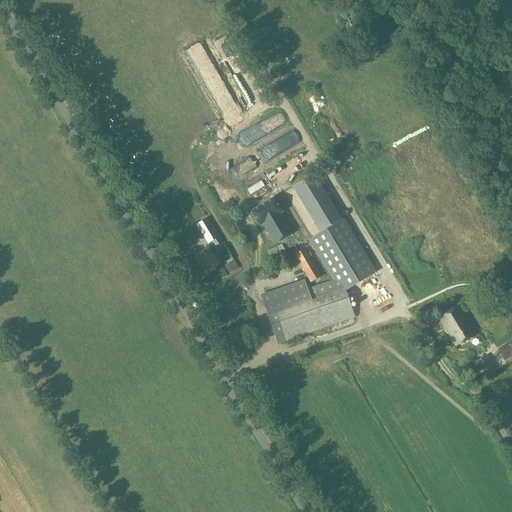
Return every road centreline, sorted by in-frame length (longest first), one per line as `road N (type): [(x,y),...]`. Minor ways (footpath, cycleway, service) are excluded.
road 1 (unclassified): [(0,2),(224,373)]
road 2 (unclassified): [(224,373),(401,312)]
road 3 (track): [(401,312),(453,379),(485,404),(511,451)]
road 4 (unclassified): [(310,511),(224,373)]
